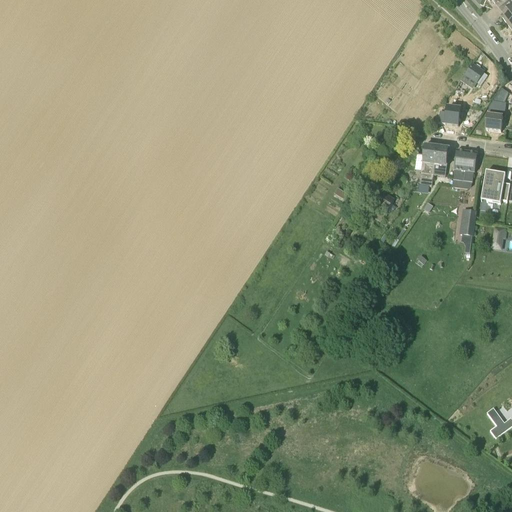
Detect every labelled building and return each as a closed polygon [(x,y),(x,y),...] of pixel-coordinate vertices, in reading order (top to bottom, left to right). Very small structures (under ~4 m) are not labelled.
[(499,9),(511,0),(487,0),(491,4),(493,2),(495,5),(496,5),(499,9)] [(507,26),(511,21),(511,0),(499,9),(503,14),(502,14),(505,17),(502,19),(507,26)] [(472,65),(464,76),(477,84),(484,73),(472,65)] [(504,105),(509,94),(502,90),(489,110),(486,132),(501,133),(503,118),(497,117),(498,104),(504,105)] [(458,128),(463,94),(456,94),(456,98),(452,98),(449,102),(447,114),(441,113),(439,125),(458,128)] [(433,177),(437,149),(425,147),(423,157),(417,156),(415,171),(421,172),(420,175),(421,175),(420,180),(432,182),(433,177)] [(437,149),(433,177),(445,178),(449,151),(437,149)] [(475,174),(477,155),(457,152),(454,171),(453,181),(472,184),(473,174),(475,174)] [(507,205),(509,188),(504,187),(505,178),(485,176),(483,195),(488,196),(487,206),(501,208),(501,204),(507,205)] [(348,196),(343,193),(339,199),(344,202),(348,196)] [(380,223),(394,201),(381,193),(367,215),(380,223)] [(473,238),(476,214),(466,213),(464,224),(462,224),(460,236),(473,238)] [(494,228),(491,250),(502,252),(504,241),(506,241),(507,231),(505,231),(506,230),(494,228)] [(424,266),(426,262),(420,257),(417,261),(424,266)] [(496,425),(490,430),(496,439),(511,426),(511,419),(510,417),(504,422),(493,408),(487,413),(496,425)]
